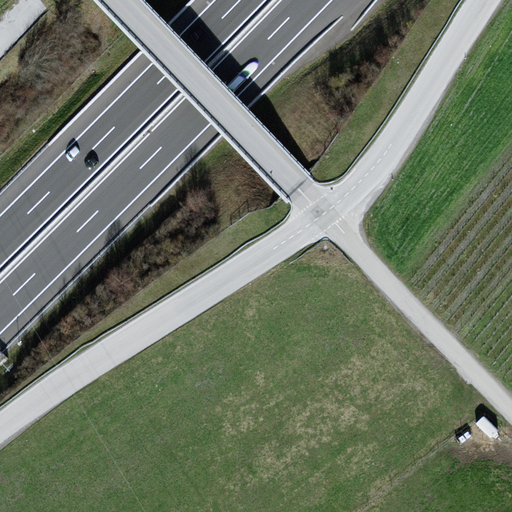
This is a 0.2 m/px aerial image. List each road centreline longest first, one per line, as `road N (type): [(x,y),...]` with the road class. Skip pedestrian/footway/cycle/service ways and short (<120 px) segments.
road 1 (motorway): [(0,309),(306,0)]
road 2 (unclassified): [(323,215),(0,430)]
road 3 (motorway): [(238,0),(0,240)]
road 4 (unclassified): [(112,0),(323,215)]
road 5 (unclassified): [(323,215),(511,410)]
road 6 (unclassified): [(485,0),(387,149),(323,215)]
